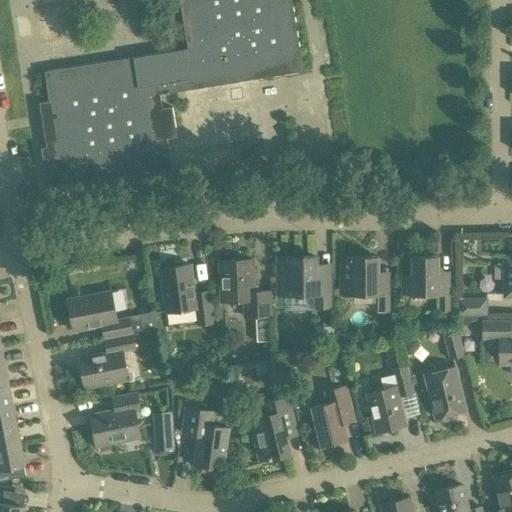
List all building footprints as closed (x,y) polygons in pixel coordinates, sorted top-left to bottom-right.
[(177,0),(184,49),(39,67),(43,99),(29,101),(40,183),(176,166),(166,89),(300,71),(290,0),(177,0)] [(290,257),(277,257),(278,294),(315,294),(315,308),(330,308),(330,283),(330,265),(316,265),(316,256),(290,257)] [(378,256),(340,256),(340,295),(377,295),(377,311),(390,311),(390,272),(378,272),(378,256)] [(400,274),(400,294),(437,294),(437,311),(450,311),(450,283),(438,283),(438,256),(412,256),(412,274),(400,274)] [(254,260),(218,261),(219,284),(224,284),(225,301),(244,300),(245,317),(257,317),(257,343),(271,342),(269,291),(255,292),(254,260)] [(190,265),(161,269),(167,312),(196,308),(198,325),(213,323),(209,291),(194,293),(190,265)] [(111,291),(67,299),(73,331),(102,325),(104,339),(132,333),(129,318),(116,320),(111,291)] [(486,299),(458,299),(459,315),(486,315),(486,299)] [(482,322),(482,337),(482,338),(499,338),(499,364),(510,364),(510,372),(511,375),(511,337),(510,337),(510,321),(482,322)] [(457,328),(443,332),(450,359),(464,356),(457,328)] [(107,353),(79,358),(85,388),(128,379),(122,351),(135,348),(132,333),(104,339),(107,353)] [(415,338),(409,340),(405,346),(406,352),(409,354),(415,353),(419,346),(418,341),(415,338)] [(339,347),(327,350),(331,365),(342,362),(339,347)] [(278,358),(262,362),(268,386),(284,382),(278,358)] [(5,364),(0,365),(0,385),(9,384),(5,364)] [(383,389),(366,393),(376,432),(406,424),(399,396),(413,392),(407,365),(391,369),(393,375),(381,378),(383,389)] [(455,367),(424,374),(435,417),(466,409),(455,367)] [(9,384),(0,385),(0,406),(13,404),(9,384)] [(328,404),(311,408),(321,445),(346,439),(339,412),(351,409),(346,386),(325,391),(328,404)] [(115,410),(90,415),(96,446),(148,435),(146,423),(137,424),(134,411),(140,410),(136,393),(113,398),(115,410)] [(180,400),(177,417),(184,418),(182,433),(198,435),(194,465),(222,469),(228,428),(212,425),(214,411),(186,407),(187,401),(180,400)] [(263,416),(249,419),(259,460),(289,453),(283,428),(295,425),(289,402),(262,408),(263,416)] [(13,404),(0,406),(0,427),(17,424),(13,404)] [(171,410),(155,411),(157,430),(173,429),(171,410)] [(17,424),(0,427),(0,448),(21,444),(17,424)] [(25,465),(21,444),(0,448),(0,480),(26,476),(24,465),(25,465)] [(501,509),(489,511),(511,511),(511,472),(493,477),(501,509)] [(462,485),(435,491),(439,511),(482,511),(481,507),(469,510),(462,485)] [(413,511),(410,497),(380,505),(382,511),(413,511)] [(0,502),(0,511),(22,511),(23,506),(0,502)]
